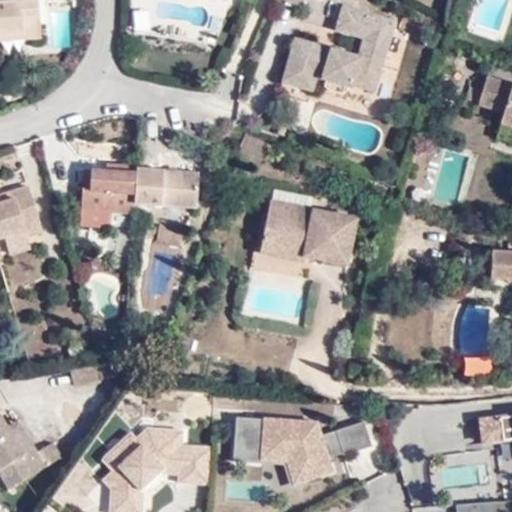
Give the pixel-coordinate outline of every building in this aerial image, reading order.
[(0,0),(0,37),(20,36),(20,25),(38,24),(36,3),(28,3),(27,0),(0,0)] [(298,12),(303,0),(273,0),(273,2),(276,3),(298,12)] [(350,89),(373,96),(394,26),(339,8),(331,34),(357,42),(352,59),(291,40),(277,86),(310,96),(314,83),(346,93),(350,89)] [(0,44),(39,41),(38,24),(20,25),(20,36),(0,37),(0,44)] [(501,128),(511,131),(511,84),(492,79),(482,109),(504,117),(501,128)] [(273,146),(253,137),(244,156),(265,165),(273,146)] [(115,171),(115,163),(107,162),(107,170),(115,171)] [(80,214),(134,217),(135,207),(138,169),(138,164),(115,163),(115,171),(107,170),(92,168),(90,192),(82,192),(80,214)] [(90,192),(92,168),(84,168),(82,192),(90,192)] [(200,174),(138,169),(135,207),(197,210),(200,174)] [(0,266),(3,265),(0,255),(0,252),(10,249),(12,258),(36,250),(31,234),(26,219),(39,215),(30,186),(0,196),(0,194),(0,266)] [(282,192),(278,211),(316,217),(321,197),(282,192)] [(278,211),(271,249),(309,256),(307,265),(357,274),(365,225),(316,217),(278,211)] [(79,228),(133,233),(134,217),(80,214),(79,228)] [(31,234),(43,230),(39,215),(26,219),(31,234)] [(511,245),(489,244),(486,276),(511,277),(511,245)] [(305,272),(307,265),(309,256),(271,249),(268,264),(305,272)] [(73,350),(74,364),(88,361),(86,348),(73,350)] [(72,393),(124,382),(120,365),(68,376),(72,393)] [(511,415),(485,419),(488,441),(511,438),(511,415)] [(46,444),(35,452),(28,457),(8,427),(0,416),(0,473),(15,493),(59,459),(46,444)] [(376,444),(368,420),(327,434),(322,421),(241,416),(237,460),(266,461),(266,459),(282,460),(282,458),(305,458),(312,479),(326,474),(338,471),(334,458),(333,454),(347,449),(348,454),(376,444)] [(8,427),(28,457),(35,452),(15,422),(8,427)] [(181,482),(213,483),(214,445),(186,444),(186,429),(153,428),(140,440),(133,433),(105,458),(117,471),(108,480),(116,489),(115,511),(146,511),(147,484),(159,474),(182,474),(181,482)] [(334,458),(348,454),(347,449),(333,454),(334,458)] [(327,478),(326,474),(312,479),(305,458),(282,458),(282,460),(266,459),(266,461),(289,463),(296,488),(327,478)] [(499,511),(499,499),(461,503),(461,511),(499,511)]
